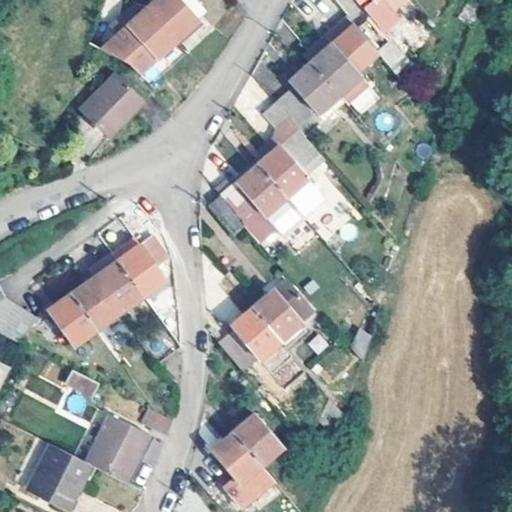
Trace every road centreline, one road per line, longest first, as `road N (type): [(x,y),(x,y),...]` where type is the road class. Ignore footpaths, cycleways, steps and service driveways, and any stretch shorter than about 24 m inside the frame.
road 1 (residential): [(154,511),(186,422),(191,373),(181,171)]
road 2 (residential): [(181,171),(209,104),(270,0)]
road 3 (residential): [(181,171),(99,181),(0,226)]
